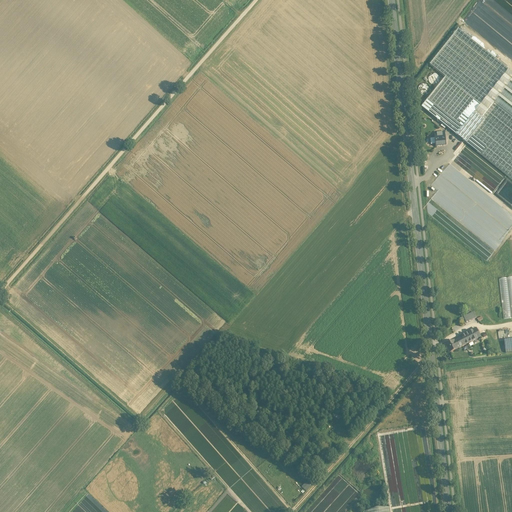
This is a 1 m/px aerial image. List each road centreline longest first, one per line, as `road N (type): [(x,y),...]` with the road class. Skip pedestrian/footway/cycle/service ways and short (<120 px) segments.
road 1 (secondary): [(391,0),(448,511)]
road 2 (residential): [(255,0),(0,291)]
road 3 (track): [(431,362),(419,366),(291,511)]
